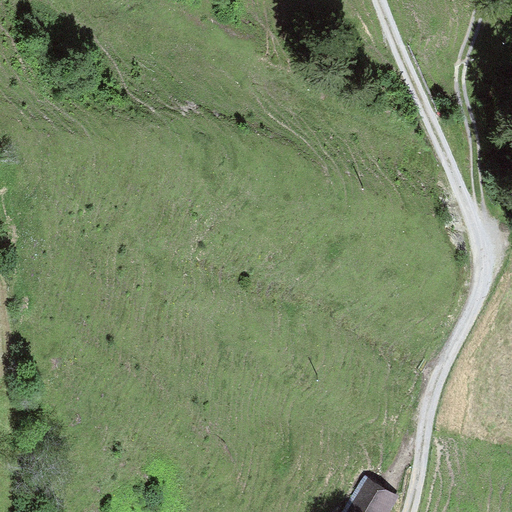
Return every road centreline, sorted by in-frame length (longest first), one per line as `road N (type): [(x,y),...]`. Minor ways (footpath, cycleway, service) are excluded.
road 1 (track): [(407,511),(440,362),(484,284),(486,252),(376,0)]
road 2 (track): [(473,219),(482,199),(481,150),(460,78),(480,0)]
